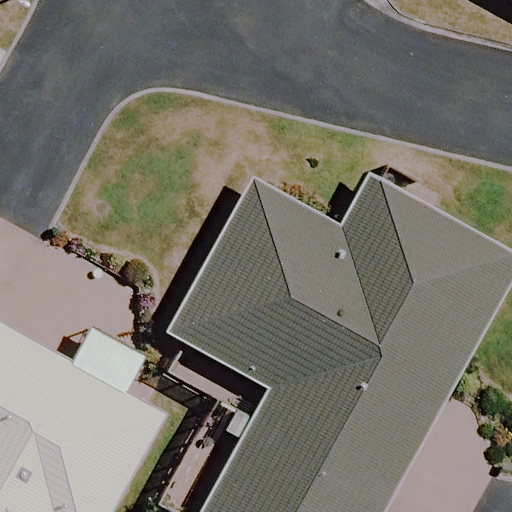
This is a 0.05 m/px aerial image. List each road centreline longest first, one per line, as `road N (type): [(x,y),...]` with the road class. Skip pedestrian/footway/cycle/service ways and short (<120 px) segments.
road 1 (residential): [(197,0),(511,88)]
road 2 (residential): [(0,155),(95,0)]
